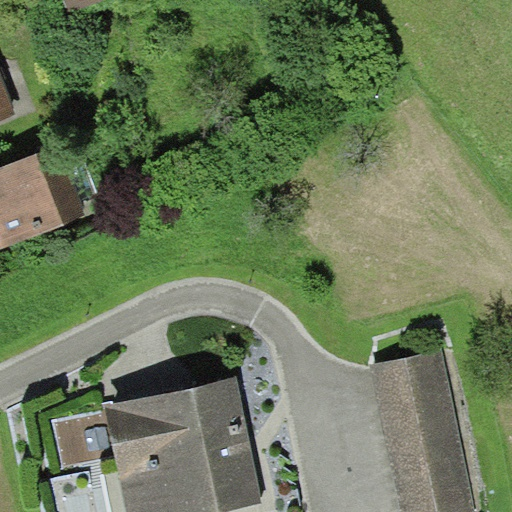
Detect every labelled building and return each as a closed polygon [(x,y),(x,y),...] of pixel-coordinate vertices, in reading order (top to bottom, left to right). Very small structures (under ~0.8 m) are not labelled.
[(53,0),(60,16),(104,0),(53,0)] [(0,72),(0,119),(16,113),(0,72)] [(53,145),(0,166),(0,250),(83,217),(53,145)] [(447,349),(363,367),(393,511),(481,511),(482,511),(447,349)] [(231,373),(95,400),(117,511),(212,511),(257,503),(231,373)]
